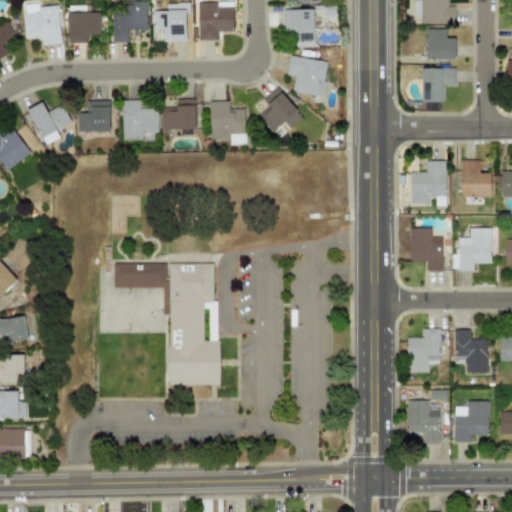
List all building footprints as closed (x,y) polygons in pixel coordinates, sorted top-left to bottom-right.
[(446,0),(412,0),(412,16),(419,16),(419,23),(454,23),(453,6),(446,6),(446,0)] [(146,1),(124,2),(124,7),(111,7),(112,42),(130,41),(129,35),(139,35),(139,30),(147,30),(146,1)] [(217,32),(233,31),(232,2),(196,2),(197,40),(218,40),(217,32)] [(163,41),(186,41),(186,3),(166,3),(166,11),(152,11),(152,30),(163,29),(163,41)] [(58,5),(38,6),(38,12),(23,13),(25,38),(41,37),(41,44),(60,43),(58,5)] [(313,9),(282,10),(283,32),(295,32),(295,47),(314,46),(313,9)] [(67,42),(86,43),(87,32),(100,33),(101,13),(68,12),(67,42)] [(0,57),(7,54),(1,43),(14,36),(7,21),(0,24),(0,57)] [(445,28),(425,29),(425,59),(454,59),(454,38),(445,38),(445,28)] [(322,95),(326,60),(288,56),(287,75),(293,76),(292,92),(322,95)] [(421,101),(440,102),(441,84),(453,85),(453,68),(422,67),(421,101)] [(268,106),(257,116),(271,132),(281,123),(287,130),(302,117),(276,87),(262,100),(268,106)] [(194,98),(175,99),(176,107),(162,107),(162,130),(195,129),(194,98)] [(158,132),(157,107),(141,108),(141,99),(121,100),(122,138),(143,138),(142,132),(158,132)] [(110,101),(87,101),(87,113),(77,113),(77,132),(110,131),(110,101)] [(243,109),(228,109),(228,101),(208,101),(209,140),(243,139),(243,109)] [(28,109),(44,145),(59,138),(56,129),(70,123),(62,104),(46,112),(42,102),(28,109)] [(0,135),(0,161),(7,170),(29,152),(11,129),(1,137),(0,135)] [(445,160),(425,160),(424,172),(409,172),(408,203),(427,204),(427,197),(434,197),(434,205),(444,206),(445,160)] [(489,197),(490,172),(478,172),(478,161),(460,161),(459,196),(489,197)] [(511,170),(500,170),(500,196),(511,196),(511,170)] [(441,236),(430,237),(430,227),(407,228),(408,261),(425,261),(425,271),(441,270),(441,236)] [(472,270),(472,263),(490,263),(489,228),(467,228),(467,237),(456,237),(457,253),(450,253),(450,270),(472,270)] [(166,287),(166,263),(113,263),(113,288),(166,287)] [(213,263),(168,263),(168,304),(162,304),(162,314),(169,314),(168,384),(219,385),(220,340),(203,340),(203,301),(212,301),(213,263)] [(0,294),(16,280),(0,264),(0,294)] [(0,342),(26,340),(24,316),(0,318),(0,342)] [(406,337),(406,372),(427,372),(427,363),(438,363),(438,328),(422,329),(422,337),(406,337)] [(486,339),(469,339),(469,329),(453,329),(453,363),(464,363),(465,372),(486,372),(486,339)] [(511,337),(498,337),(498,360),(511,360),(511,337)] [(23,354),(0,354),(0,381),(23,381),(23,354)] [(0,415),(17,415),(17,391),(0,391),(0,415)] [(438,409),(427,409),(427,400),(405,400),(406,433),(423,432),(423,443),(438,443),(438,409)] [(487,400),(465,401),(465,415),(452,415),(453,442),(469,442),(469,435),(487,435),(487,400)] [(511,411),(498,412),(498,433),(511,433),(511,411)] [(0,455),(29,454),(28,428),(0,428),(0,455)]
